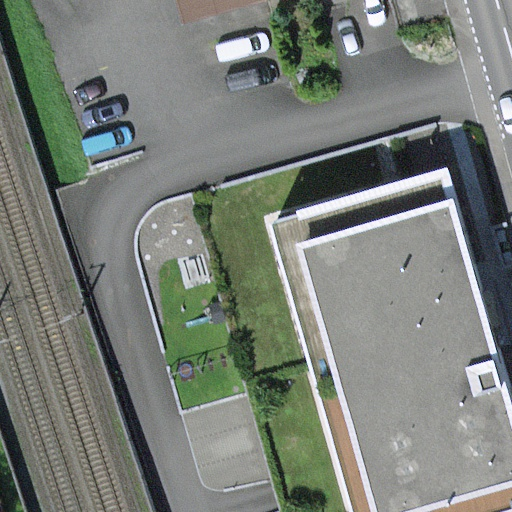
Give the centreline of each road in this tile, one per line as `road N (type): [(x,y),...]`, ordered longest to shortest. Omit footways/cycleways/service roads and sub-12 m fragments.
road 1 (residential): [(511,75),(151,179),(122,195),(107,221),(107,252),(187,511)]
road 2 (unknown): [(151,179),(115,0)]
